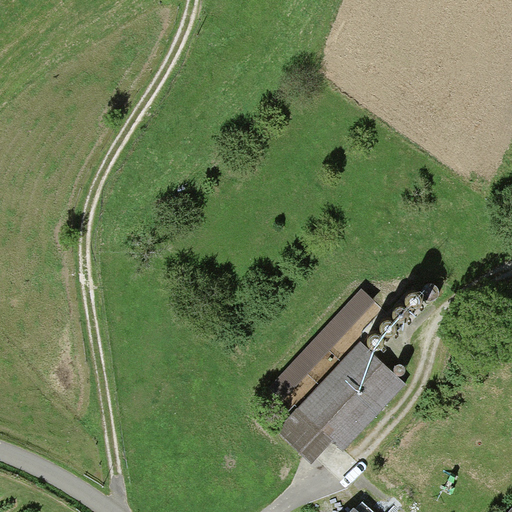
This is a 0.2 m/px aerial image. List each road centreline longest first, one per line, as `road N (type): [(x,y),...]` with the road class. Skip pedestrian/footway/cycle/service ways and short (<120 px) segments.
road 1 (track): [(190,0),(184,43),(104,172),(87,232),(121,498),(112,510)]
road 2 (unclassified): [(0,453),(115,511)]
